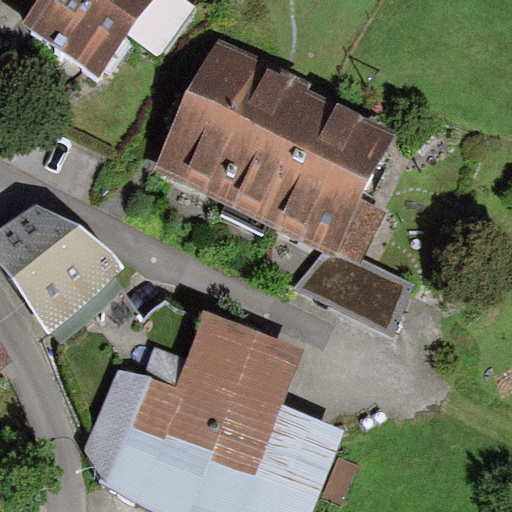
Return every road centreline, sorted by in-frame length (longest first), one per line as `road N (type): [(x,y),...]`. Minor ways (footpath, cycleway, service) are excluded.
road 1 (residential): [(67,511),(58,441),(0,313)]
road 2 (track): [(511,430),(379,366)]
